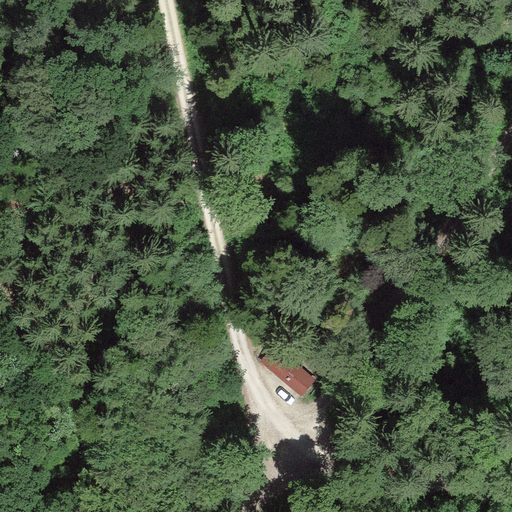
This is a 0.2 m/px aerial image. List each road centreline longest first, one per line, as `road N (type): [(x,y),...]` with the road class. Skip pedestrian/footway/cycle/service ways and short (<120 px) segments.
road 1 (track): [(511,479),(385,487),(258,481),(239,309),(186,0)]
road 2 (track): [(511,117),(239,511)]
